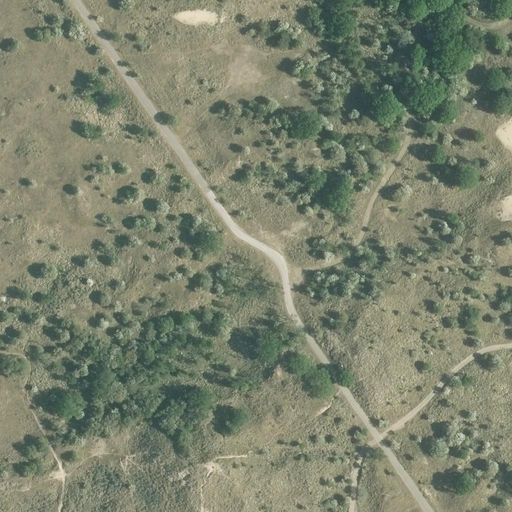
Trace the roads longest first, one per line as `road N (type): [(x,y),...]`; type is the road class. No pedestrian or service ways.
road 1 (track): [(285,278),(278,257),(229,224),(74,0)]
road 2 (track): [(428,511),(301,328),(285,278)]
road 3 (unknown): [(511,347),(460,364),(414,417),(364,448),(354,511)]
